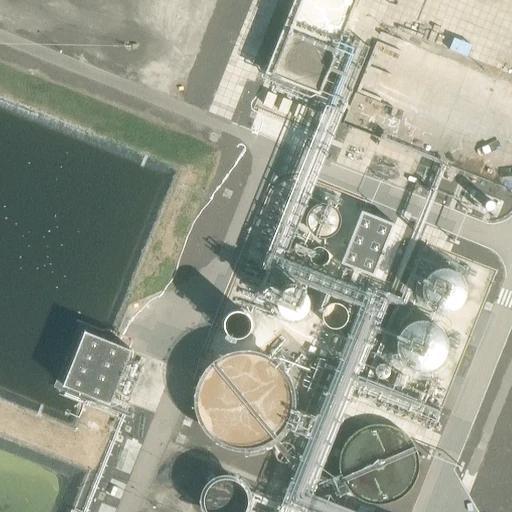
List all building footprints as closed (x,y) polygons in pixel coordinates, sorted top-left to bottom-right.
[(267,92),(263,105),(283,112),(287,98),(267,92)] [(341,262),(373,275),(395,223),(363,209),(341,262)] [(438,308),(457,277),(438,265),(419,296),(438,308)] [(85,332),(63,386),(110,406),(132,352),(85,332)] [(293,414),(295,401),(293,390),(288,379),(281,370),(271,363),(260,359),(249,358),(237,361),(227,366),(218,374),(212,384),(209,395),(208,407),(212,418),(218,428),(226,436),(236,442),(248,445),(259,444),(271,440),(280,434),(288,425),(293,414)] [(407,506),(421,436),(348,422),(337,478),(357,482),(354,496),(407,506)] [(250,511),(252,508),(252,502),(251,494),(246,486),(239,480),(231,477),(222,478),(214,481),(207,487),(203,495),(202,504),(203,511),(250,511)]
